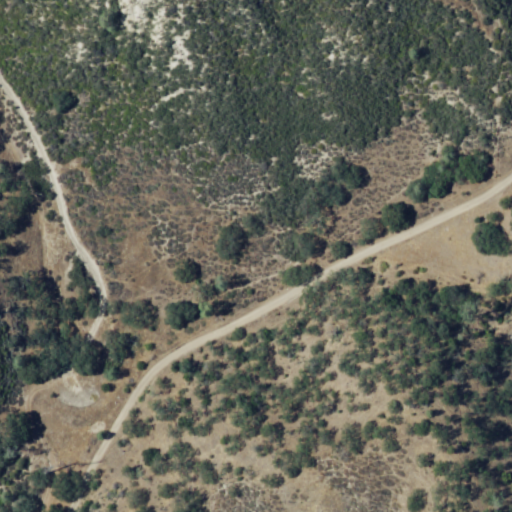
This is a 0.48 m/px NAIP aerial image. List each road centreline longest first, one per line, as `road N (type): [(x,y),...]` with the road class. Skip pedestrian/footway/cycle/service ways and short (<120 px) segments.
road 1 (track): [(75,511),(133,400),(167,359),(511,175)]
road 2 (track): [(0,91),(145,382)]
